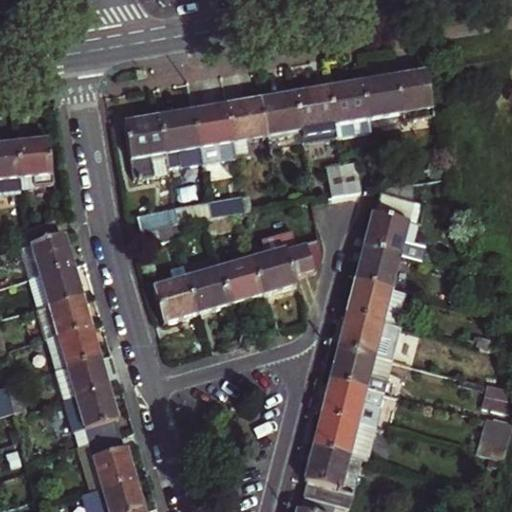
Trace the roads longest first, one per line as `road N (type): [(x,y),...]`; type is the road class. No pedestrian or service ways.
road 1 (residential): [(76,53),(107,243),(150,391)]
road 2 (residential): [(266,511),(300,376),(294,350),(150,391)]
road 3 (tertiary): [(127,44),(374,0)]
road 4 (unknown): [(300,376),(359,219)]
road 5 (residential): [(150,391),(187,511)]
